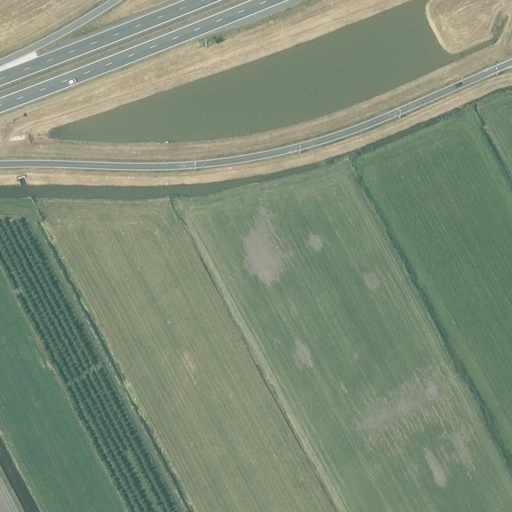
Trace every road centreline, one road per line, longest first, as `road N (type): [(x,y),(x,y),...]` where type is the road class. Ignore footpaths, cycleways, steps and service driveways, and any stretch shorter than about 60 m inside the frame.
road 1 (trunk): [(0,164),(190,166),(277,152),(358,128),(511,62)]
road 2 (trunk): [(0,105),(269,0)]
road 3 (trunk): [(203,0),(0,78)]
road 4 (trunk): [(116,0),(0,63)]
